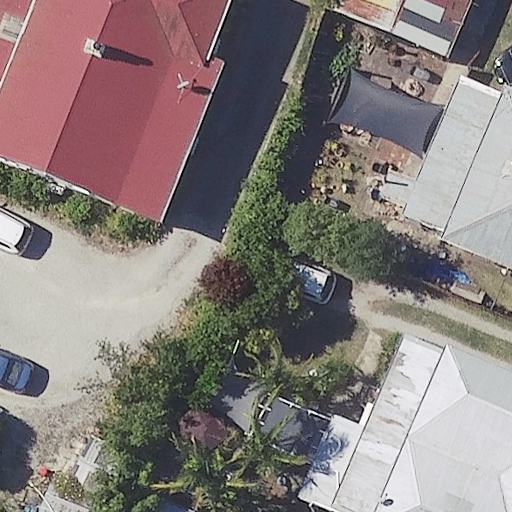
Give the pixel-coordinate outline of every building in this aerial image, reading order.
[(0,0),(0,162),(159,226),(250,0),(0,0)] [(511,106),(457,83),(396,223),(511,273),(511,106)] [(511,511),(511,380),(403,334),(362,429),(335,418),(296,509),(303,511),(511,511)] [(113,511),(136,460),(61,428),(24,511),(113,511)] [(187,511),(162,500),(156,511),(187,511)]
